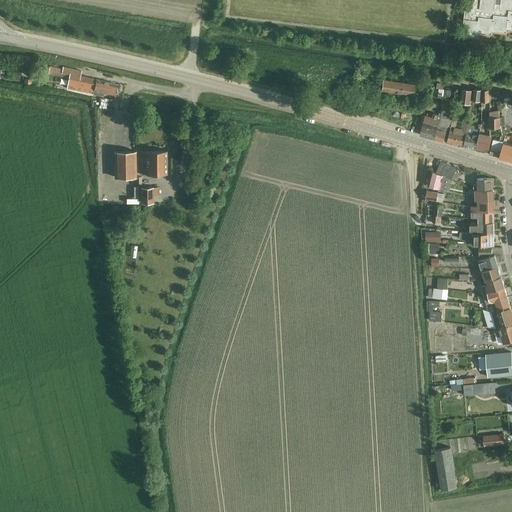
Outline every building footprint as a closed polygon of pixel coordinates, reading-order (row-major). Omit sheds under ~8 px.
[(465,0),(462,35),(477,37),(477,33),(492,35),(492,31),(507,32),(507,28),(511,28),(511,0),(500,0),(500,4),(495,3),(495,0),(465,0)] [(63,69),(62,74),(69,75),(68,80),(67,88),(82,91),(93,93),(93,94),(102,96),(103,92),(115,95),(117,89),(118,88),(117,88),(118,84),(96,79),(80,76),(81,71),(63,67),(63,69)] [(381,92),(406,95),(406,99),(414,100),(415,96),(414,96),(416,85),(382,80),(381,92)] [(471,104),(472,100),(473,91),(461,89),(459,103),(471,104)] [(473,89),(473,91),(472,100),(480,101),(481,98),(482,98),(482,90),(473,89)] [(504,106),(500,106),(500,123),(511,123),(511,110),(504,111),(504,106)] [(420,113),(417,123),(423,125),(420,134),(423,135),(434,138),(437,129),(440,120),(441,116),(441,115),(433,113),(432,117),(420,113)] [(437,129),(434,138),(445,142),(447,135),(445,134),(448,126),(450,126),(451,125),(452,118),(441,116),(440,120),(437,129)] [(489,117),(489,124),(489,127),(500,128),(500,117),(489,117)] [(450,130),(447,142),(464,145),(466,133),(466,131),(467,127),(467,125),(468,118),(463,118),(461,130),(454,129),(454,131),(450,130)] [(476,148),(479,133),(480,130),(472,128),(473,126),(467,125),(467,127),(466,133),(464,145),(476,148)] [(486,135),(479,133),(476,148),(489,150),(491,140),(489,136),(486,135)] [(494,138),(489,154),(499,157),(504,142),(505,135),(501,135),(500,140),(494,138)] [(511,144),(504,142),(499,157),(511,160),(511,156),(511,155),(511,144)] [(113,176),(135,175),(135,150),(113,151),(113,176)] [(145,174),(166,174),(166,150),(140,150),(140,162),(145,162),(145,174)] [(441,160),(436,172),(452,179),(457,167),(441,160)] [(432,170),(428,186),(440,189),(443,175),(432,170)] [(474,189),(475,189),(493,189),(493,178),(477,178),(478,184),(474,184),(474,189)] [(152,187),(140,188),(141,203),(153,202),(152,187)] [(493,189),(475,189),(476,200),(478,200),(493,200),(494,200),(493,189)] [(427,191),(426,199),(437,200),(438,192),(427,191)] [(467,206),(467,211),(493,210),(493,200),(478,200),(478,206),(467,206)] [(435,205),(434,214),(442,215),(443,206),(435,205)] [(478,216),(479,222),(494,222),(493,210),(467,211),(468,216),(472,215),(472,216),(478,216)] [(441,216),(442,215),(434,214),(433,222),(439,223),(439,215),(441,216)] [(479,222),(471,222),(471,233),(474,233),(494,232),(494,222),(479,222)] [(435,232),(425,232),(425,241),(435,241),(435,232)] [(494,244),(494,232),(474,233),(474,245),(494,244)] [(439,254),(439,243),(429,243),(429,254),(439,254)] [(497,266),(494,255),(491,255),(492,247),(479,247),(478,259),(482,270),(485,271),(487,270),(487,269),(497,266)] [(486,280),(487,280),(500,276),(497,266),(487,269),(487,270),(485,271),(482,270),(486,280)] [(500,276),(487,280),(488,284),(486,285),(485,284),(487,291),(503,286),(500,276)] [(447,289),(448,278),(438,278),(437,288),(447,289)] [(490,301),(506,296),(503,286),(487,291),(485,284),(481,286),(484,297),(490,301)] [(443,289),(434,288),(429,288),(428,297),(442,299),(442,295),(443,289)] [(491,312),(510,307),(506,296),(490,301),(484,297),(487,306),(486,306),(488,311),(491,312)] [(432,311),(432,306),(439,307),(439,302),(429,301),(428,311),(430,311),(429,320),(441,321),(442,311),(432,311)] [(499,326),(511,323),(511,314),(510,307),(491,312),(496,327),(499,326)] [(511,323),(499,326),(496,327),(496,328),(494,329),(496,335),(498,335),(501,334),(503,342),(511,339),(511,323)] [(465,345),(446,345),(446,365),(465,364),(465,345)] [(511,361),(511,352),(486,354),(486,356),(483,356),(481,356),(482,357),(478,357),(480,369),(487,369),(488,376),(503,375),(502,369),(511,367),(511,361)] [(494,384),(464,387),(465,397),(494,394),(494,384)] [(503,433),(483,436),(484,446),(504,444),(503,433)] [(435,450),(442,489),(458,487),(451,447),(435,450)]
